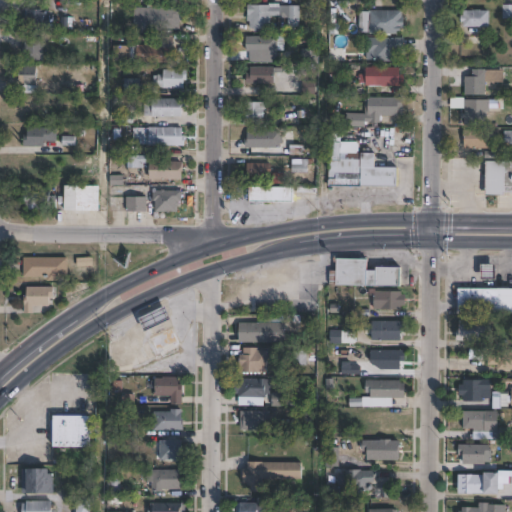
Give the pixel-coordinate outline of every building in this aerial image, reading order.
[(148,0),(148,4),(160,4),(160,9),(183,9),(182,22),(180,22),(180,30),(147,30),(147,26),(142,26),(142,34),(135,34),(136,25),(134,25),(134,8),(135,8),(135,0),(148,0)] [(280,4),(280,6),(299,6),(299,28),(295,28),(295,31),(290,31),(290,27),(288,27),(288,19),(280,19),(280,21),(270,20),(270,30),(250,30),(250,22),(248,22),(248,5),(269,5),(269,4),(280,4)] [(511,19),(503,19),(503,6),(511,6),(511,19)] [(44,11),(46,11),(46,17),(43,17),(43,21),(46,21),(46,31),(25,30),(25,20),(27,20),(27,10),(44,11)] [(403,11),(403,17),(404,17),(404,29),(401,29),(401,33),(398,33),(398,35),(359,35),(359,13),(369,13),(369,11),(403,11)] [(481,11),(481,12),(490,12),(490,28),(462,28),(462,23),(461,23),(461,16),(464,16),(464,11),(473,11),(481,11)] [(174,48),(174,64),(136,63),(136,61),(129,61),(129,63),(113,63),(113,46),(136,47),(136,46),(149,46),(149,44),(157,44),(156,49),(163,49),(164,37),(169,37),(169,48),(174,48)] [(277,37),(282,37),(282,38),(284,38),(285,52),(277,52),(278,62),(250,63),(249,52),(246,52),(246,37),(277,37)] [(404,39),(404,53),(397,53),(397,63),(373,63),(373,53),(367,53),(367,39),(404,39)] [(43,40),(43,61),(24,61),(24,54),(23,54),(23,47),(25,47),(25,40),(43,40)] [(318,66),(302,66),(302,50),(318,50),(318,66)] [(188,69),(187,80),(184,79),(184,88),(157,87),(157,85),(153,85),(154,75),(158,75),(158,74),(163,74),(164,68),(188,69)] [(275,83),(246,83),(246,73),(249,73),(249,68),(282,68),(282,73),(275,73),(275,83)] [(400,68),(400,74),(405,74),(405,86),(366,85),(366,84),(363,84),(363,69),(366,69),(366,68),(400,68)] [(486,70),(486,71),(504,71),(504,83),(486,83),(485,94),(465,94),(465,76),(473,76),(473,70),(486,70)] [(36,74),(36,85),(38,85),(38,93),(22,93),(22,85),(24,85),(24,83),(19,83),(19,74),(36,74)] [(316,94),(302,94),(302,80),(307,80),(307,75),(315,75),(316,94)] [(141,78),(140,92),(124,92),(124,78),(141,78)] [(381,115),(381,122),(368,122),(368,121),(366,121),(366,127),(346,126),(346,113),(365,113),(366,99),(368,99),(368,97),(403,97),(403,115),(381,115)] [(182,109),(182,117),(152,116),(152,115),(144,115),(144,99),(152,99),(152,98),(187,98),(187,109),(182,109)] [(486,117),(486,125),(465,124),(465,118),(462,118),(462,113),(464,113),(465,99),(490,99),(490,112),(488,112),(488,117),(486,117)] [(263,118),(245,118),(246,102),(266,102),(266,110),(263,110),(263,118)] [(148,128),(147,144),(127,142),(128,139),(113,138),(113,125),(148,128)] [(57,128),(56,141),(44,140),(44,146),(23,146),(24,134),(27,134),(27,127),(57,128)] [(182,127),(182,135),(186,135),(185,145),(150,145),(150,127),(182,127)] [(490,129),(490,148),(464,148),(464,140),(463,140),(463,129),(490,129)] [(280,130),(280,135),(283,135),(283,147),(245,147),(245,138),(247,138),(247,130),(280,130)] [(340,153),(358,153),(376,153),(376,166),(398,167),(398,186),(329,185),(330,142),(340,142),(340,153)] [(359,144),(359,151),(358,151),(358,153),(340,153),(341,142),(358,142),(358,144),(359,144)] [(138,155),(139,156),(148,156),(148,162),(144,163),(144,167),(128,168),(128,155),(138,155)] [(307,171),(307,158),(291,158),(291,171),(307,171)] [(182,179),(149,179),(149,161),(182,161),(182,179)] [(505,195),(486,195),(486,161),(511,161),(511,192),(505,192),(505,195)] [(268,181),(249,181),(250,163),(272,163),(272,173),(268,173),(268,181)] [(98,210),(98,211),(64,210),(64,185),(98,185),(98,210)] [(294,187),(293,202),(264,201),(264,205),(250,205),(250,186),(294,187)] [(178,201),(178,212),(156,212),(156,201),(154,201),(153,201),(153,190),(154,190),(183,190),(183,201),(178,201)] [(56,191),(56,209),(27,209),(27,200),(24,200),(24,191),(56,191)] [(145,191),(145,196),(147,196),(146,212),(128,211),(126,211),(126,196),(135,196),(135,191),(145,191)] [(60,277),(60,281),(47,281),(47,277),(24,277),(24,257),(67,257),(67,277),(60,277)] [(367,258),(367,270),(376,270),(376,266),(401,267),(401,287),(330,286),(330,270),(337,270),(337,258),(367,258)] [(497,264),(497,279),(482,279),(482,263),(497,264)] [(33,313),(24,313),(24,296),(26,296),(26,287),(53,287),(53,297),(49,297),(49,306),(33,306),(33,313)] [(406,295),(406,306),(402,306),(402,309),(374,308),(374,295),(369,295),(369,288),(376,289),(376,291),(402,291),(402,295),(406,295)] [(511,314),(459,314),(459,288),(511,288),(511,314)] [(171,319),(145,331),(139,318),(165,305),(171,319)] [(471,320),(471,321),(487,321),(487,322),(491,322),(491,332),(487,332),(487,341),(457,341),(457,326),(459,326),(460,319),(471,320)] [(401,342),(372,342),(372,321),(406,321),(406,332),(401,332),(401,342)] [(285,342),(239,343),(239,322),(285,322),(285,342)] [(180,343),(157,354),(149,337),(172,327),(180,343)] [(307,365),(294,365),(294,346),(307,346),(307,365)] [(258,348),(258,350),(267,350),(267,357),(269,357),(269,361),(267,361),(267,373),(240,373),(240,355),(244,355),(244,348),(258,348)] [(405,350),(405,361),(401,361),(401,370),(380,370),(380,361),(378,360),(378,354),(380,354),(380,350),(405,350)] [(511,368),(500,368),(500,350),(511,350),(511,368)] [(286,376),(285,387),(270,386),(270,394),(266,394),(266,398),(264,398),(264,406),(239,405),(239,393),(235,393),(235,382),(239,382),(239,378),(266,379),(270,379),(270,376),(286,376)] [(178,377),(178,384),(182,384),(182,405),(171,405),(171,395),(155,395),(155,378),(162,378),(162,377),(178,377)] [(401,380),(401,383),(405,383),(405,398),(393,398),(393,407),(350,406),(350,398),(371,398),(371,393),(366,393),(366,380),(401,380)] [(490,380),(490,399),(483,398),(483,402),(463,402),(463,395),(459,395),(459,385),(463,385),(463,380),(490,380)] [(284,393),(290,393),(290,406),(272,406),(273,392),(284,393)] [(501,392),(501,394),(509,394),(508,407),(501,407),(501,409),(492,409),(493,392),(501,392)] [(181,409),(181,419),(183,419),(183,431),(153,430),(154,411),(170,411),(170,409),(181,409)] [(270,431),(240,431),(241,411),(270,411),(270,431)] [(498,411),(498,433),(497,433),(497,439),(474,439),(474,432),(474,429),(463,429),(463,417),(461,417),(461,413),(463,413),(463,411),(498,411)] [(90,416),(89,447),(53,446),(53,416),(90,416)] [(391,440),(401,440),(401,459),(399,459),(399,461),(367,461),(367,451),(363,451),(363,440),(381,441),(381,439),(391,440)] [(181,461),(160,461),(160,441),(181,441),(181,461)] [(491,445),(491,462),(485,461),(485,465),(463,465),(463,456),(459,456),(459,445),(491,445)] [(339,467),(325,467),(325,447),(339,447),(339,467)] [(263,462),(302,462),(302,479),(263,479),(263,492),(250,492),(250,486),(248,485),(248,483),(244,483),(244,478),(240,478),(240,469),(248,469),(248,462),(263,462)] [(48,469),(48,473),(52,474),(52,478),(53,478),(53,493),(23,493),(21,493),(22,469),(23,469),(48,469)] [(180,470),(180,480),(182,480),(182,489),(162,489),(162,491),(151,491),(151,482),(147,482),(147,472),(151,472),(151,470),(180,470)] [(376,471),(376,478),(374,478),(374,485),(372,485),(372,492),(362,491),(362,496),(355,495),(355,490),(348,490),(348,485),(338,485),(338,474),(343,474),(343,470),(376,471)] [(505,471),(505,493),(500,493),(500,494),(485,494),(485,493),(463,493),(463,487),(459,487),(459,481),(463,481),(463,475),(485,475),(485,472),(500,473),(500,471),(505,471)] [(120,497),(107,497),(106,477),(120,477),(120,497)] [(73,511),(73,498),(91,498),(91,511),(73,511)] [(51,501),(51,511),(22,511),(22,504),(26,504),(26,501),(51,501)] [(184,503),(184,508),(186,508),(186,511),(153,511),(153,503),(184,503)] [(265,503),(265,511),(236,511),(236,503),(265,503)] [(503,505),(502,511),(460,511),(462,511),(462,507),(480,508),(480,503),(490,503),(490,504),(503,505)]
